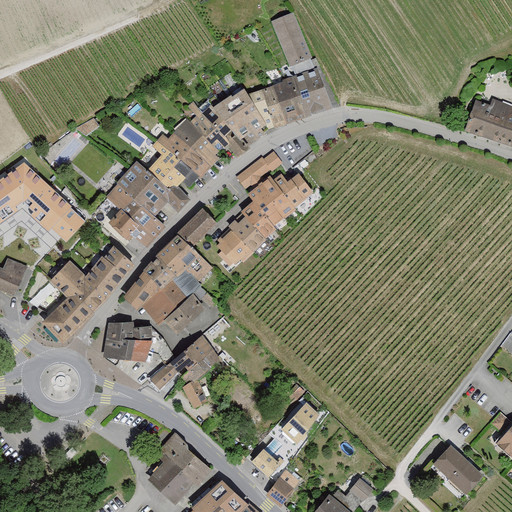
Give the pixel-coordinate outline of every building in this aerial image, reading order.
[(292,12),(270,22),(288,65),(311,56),(292,12)] [(318,70),(292,79),(302,117),(334,107),(318,70)] [(292,79),(246,93),(266,122),(268,120),(272,127),(302,117),(292,79)] [(242,87),(211,106),(237,136),(266,122),(246,93),(242,87)] [(194,117),(189,123),(213,145),(217,140),(223,147),(228,141),(239,154),(246,147),(237,136),(230,128),(211,106),(209,104),(205,109),(201,106),(195,100),(187,107),(194,117)] [(511,113),(476,101),(465,133),(511,149),(511,113)] [(91,118),(81,129),(88,135),(98,124),(91,118)] [(186,120),(175,131),(212,164),(218,157),(215,154),(218,150),(213,145),(189,123),(186,120)] [(154,143),(163,150),(193,177),(198,181),(212,164),(175,131),(168,137),(163,133),(154,143)] [(136,160),(114,185),(156,218),(166,203),(176,212),(188,199),(180,192),(193,177),(163,150),(147,169),(136,160)] [(270,150),(234,177),(244,189),(279,162),(270,150)] [(281,173),(272,179),(293,206),(312,192),(296,171),(286,180),(281,173)] [(246,193),(251,199),(271,223),(294,208),(293,206),(272,179),(269,174),(246,193)] [(0,182),(0,209),(18,233),(32,222),(0,182)] [(108,222),(144,251),(165,225),(156,218),(114,185),(105,198),(118,209),(108,222)] [(239,209),(242,213),(264,236),(275,227),(271,223),(251,199),(239,209)] [(137,275),(120,296),(135,312),(140,309),(157,328),(163,324),(176,337),(204,309),(191,297),(211,280),(203,272),(207,266),(192,248),(216,224),(200,207),(155,252),(152,257),(143,267),(137,275)] [(228,225),(231,228),(252,250),(265,238),(264,236),(242,213),(228,225)] [(215,247),(233,264),(252,250),(231,228),(215,247)] [(67,297),(42,322),(64,343),(136,266),(112,243),(87,270),(71,255),(48,279),(67,297)] [(0,270),(0,292),(14,300),(30,270),(9,260),(3,272),(0,270)] [(133,322),(107,320),(102,355),(143,361),(148,351),(152,342),(152,328),(152,325),(133,322)] [(152,342),(148,351),(156,354),(167,367),(177,358),(165,342),(152,328),(152,342)] [(167,367),(149,383),(159,393),(178,375),(185,386),(180,390),(192,413),(204,405),(195,382),(218,361),(201,338),(177,358),(167,367)] [(319,409),(304,397),(281,428),(295,439),(319,409)] [(493,424),(503,429),(509,415),(499,411),(493,424)] [(511,420),(494,442),(511,456),(511,420)] [(209,471),(173,437),(160,451),(167,458),(146,481),(174,507),(209,471)] [(483,471),(447,444),(431,465),(466,492),(483,471)] [(270,474),(281,462),(265,447),(254,460),(270,474)] [(299,480),(284,468),(265,494),(280,505),(299,480)] [(235,511),(246,501),(220,475),(189,506),(192,509),(195,511),(235,511)] [(371,489),(357,478),(345,493),(338,488),(332,495),(352,511),(371,489)] [(332,495),(327,492),(310,511),(352,511),(332,495)] [(257,511),(246,501),(235,511),(257,511)]
